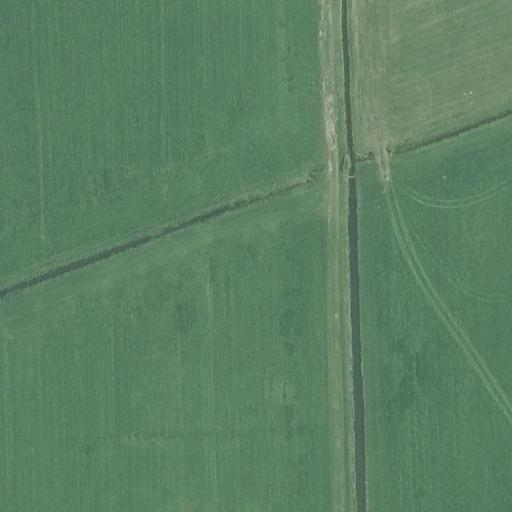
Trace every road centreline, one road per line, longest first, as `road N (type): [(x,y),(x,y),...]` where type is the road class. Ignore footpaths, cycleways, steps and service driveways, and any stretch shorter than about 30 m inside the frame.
road 1 (track): [(322,0),(330,213),(294,511)]
road 2 (track): [(382,511),(366,0)]
